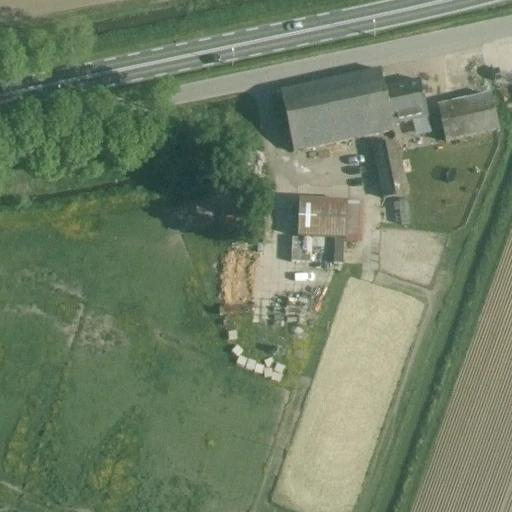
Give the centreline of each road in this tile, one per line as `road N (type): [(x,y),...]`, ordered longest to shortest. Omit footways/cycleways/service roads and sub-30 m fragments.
road 1 (residential): [(511,25),(0,133)]
road 2 (secondary): [(0,95),(451,0)]
